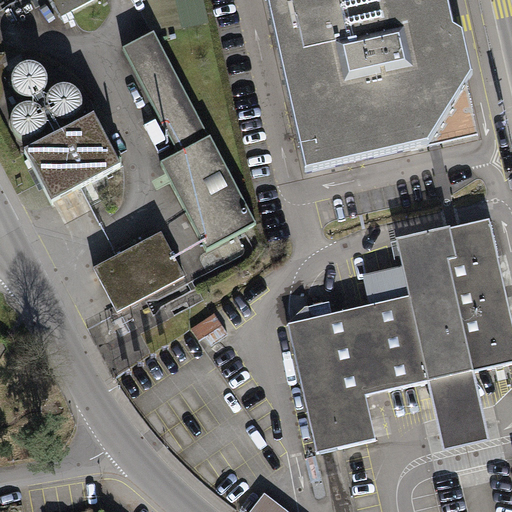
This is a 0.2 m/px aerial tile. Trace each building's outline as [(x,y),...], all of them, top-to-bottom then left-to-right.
[(52,0),(64,23),(109,1),(108,0),(52,0)] [(206,0),(176,0),(183,31),(212,25),(206,0)] [(263,0),(299,169),(424,141),(466,76),(448,0),(263,0)] [(249,235),(156,40),(126,54),(177,161),(163,168),(206,256),(249,235)] [(94,117),(28,154),(57,205),(122,169),(94,117)] [(426,383),(473,373),(511,364),(511,320),(490,220),(395,241),(401,267),(408,299),(369,308),(299,323),(287,326),(316,456),(328,454),(376,443),(366,397),(426,383)] [(163,239),(98,272),(118,312),(184,280),(163,239)] [(362,276),(369,308),(408,299),(401,267),(362,276)] [(473,373),(426,383),(442,453),(488,443),(473,373)] [(511,511),(511,457),(495,461),(506,511),(511,511)] [(251,511),(286,511),(265,495),(251,511)]
